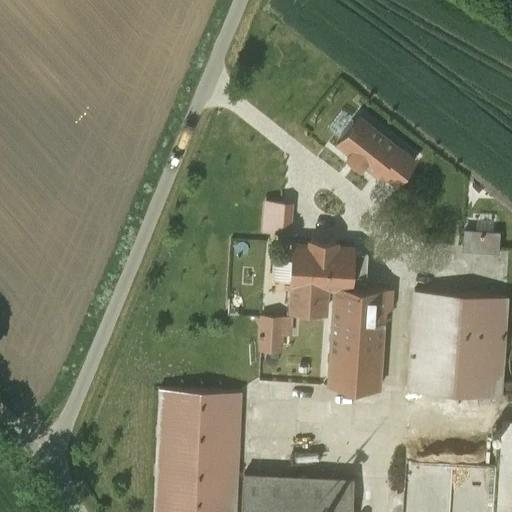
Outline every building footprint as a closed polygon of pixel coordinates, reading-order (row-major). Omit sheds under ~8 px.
[(358,115),(337,142),(350,152),(347,156),(360,167),(364,162),(377,173),(379,170),(398,146),(358,115)] [(398,146),(379,170),(396,183),(415,160),(398,146)] [(309,243),(293,242),(290,282),(293,283),(291,308),(325,310),(326,285),(335,285),(351,286),(351,284),(352,273),(366,274),(368,250),(353,249),(353,246),(336,245),(336,240),(309,238),(309,243)] [(351,286),(335,285),(328,384),(379,387),(384,316),(389,316),(391,287),(351,284),(351,286)] [(506,294),(414,288),(408,389),(500,395),(506,294)] [(267,314),(262,314),(260,348),(281,349),(282,315),(267,314)] [(235,511),(240,390),(159,386),(154,511),(235,511)] [(511,511),(511,420),(503,420),(497,511),(511,511)] [(351,511),(353,478),(244,473),(242,511),(351,511)]
